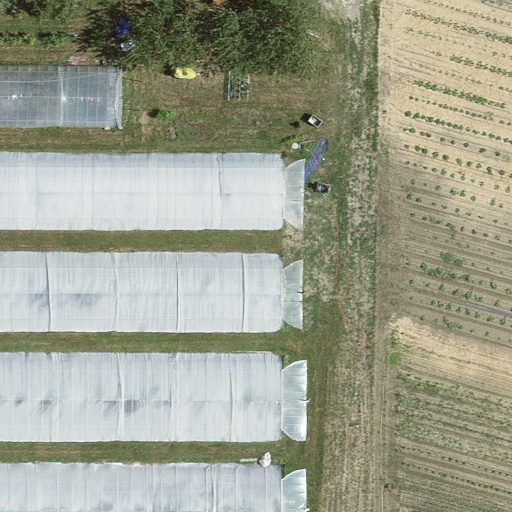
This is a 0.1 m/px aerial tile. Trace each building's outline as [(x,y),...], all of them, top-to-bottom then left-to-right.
[(117,68),(0,67),(0,129),(116,132),(117,68)] [(276,155),(0,155),(0,243),(277,245),(276,155)] [(282,255),(0,254),(0,342),(284,345),(282,255)] [(279,358),(0,357),(0,445),(280,447),(279,358)] [(213,465),(210,511),(299,511),(301,469),(213,465)]
